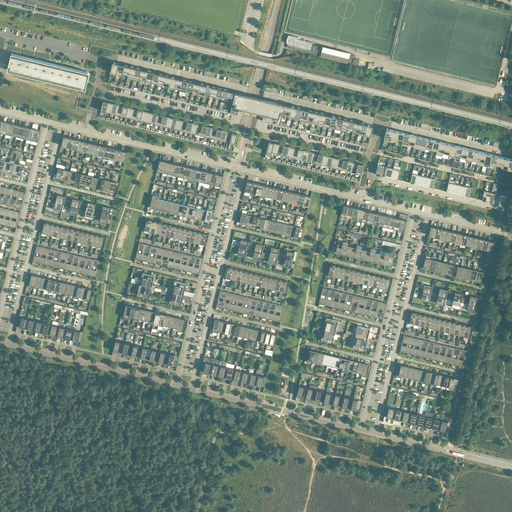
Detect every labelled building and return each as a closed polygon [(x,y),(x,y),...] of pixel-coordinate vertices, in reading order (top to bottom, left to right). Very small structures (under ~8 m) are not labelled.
[(355,55),(350,54),(350,53),(323,46),(323,47),(311,45),(312,43),(304,41),(304,39),(300,39),(300,40),(297,39),(298,37),(289,35),(288,36),(287,37),(287,38),(287,39),(287,40),(287,41),(287,42),(287,43),(288,44),(287,48),(320,56),(359,65),(359,60),(354,59),(355,55)] [(83,87),(85,79),(86,74),(85,73),(85,72),(81,70),(80,72),(78,72),(78,70),(73,68),(72,70),(69,69),(70,68),(64,66),(64,68),(61,67),(61,66),(56,64),(56,66),(53,65),(53,64),(48,62),(47,64),(45,63),(45,62),(40,60),(39,62),(36,61),(37,60),(31,58),(31,60),(28,59),(28,58),(23,56),(23,58),(11,55),(8,68),(83,87)] [(119,63),(116,63),(116,62),(114,61),(113,62),(110,72),(116,73),(116,74),(119,63)] [(116,74),(122,76),(122,75),(125,65),(119,63),(116,74)] [(125,65),(122,75),(128,76),(130,66),(127,65),(128,64),(125,64),(125,65)] [(127,78),(133,80),(136,68),(133,67),(133,66),(131,65),(131,66),(130,66),(128,76),(127,78)] [(133,80),(139,81),(142,69),(139,68),(139,67),(137,67),(137,68),(136,68),(133,80)] [(140,80),(145,81),(148,70),(145,70),(142,69),(139,81),(140,80)] [(151,83),(154,72),(151,71),(151,70),(149,70),(148,71),(148,70),(145,81),(146,80),(151,82),(151,83)] [(151,83),(157,84),(160,73),(156,72),(154,72),(151,83)] [(157,84),(156,85),(157,85),(163,87),(163,85),(165,75),(162,74),(163,73),(160,72),(160,73),(157,84)] [(163,85),(169,86),(171,76),(168,75),(168,74),(166,74),(166,75),(165,75),(163,85)] [(177,78),(174,77),(174,76),(172,75),(172,76),(171,76),(169,86),(174,87),(174,89),(177,78)] [(180,91),(183,79),(180,78),(177,78),(174,89),(180,90),(180,91)] [(183,79),(180,90),(180,91),(186,93),(186,90),(189,80),(186,80),(186,79),(184,78),(183,79)] [(189,80),(186,90),(192,92),(194,82),(191,81),(192,80),(189,80),(189,81),(189,80)] [(197,95),(200,83),(194,82),(192,92),(192,93),(197,94),(197,95)] [(200,83),(198,94),(197,95),(203,97),(204,95),(206,85),(203,84),(203,83),(201,82),(201,83),(200,83)] [(204,95),(210,96),(212,86),(209,85),(209,84),(207,84),(207,85),(206,85),(204,95)] [(210,96),(215,97),(218,88),(215,87),(215,86),(213,85),(213,86),(212,86),(210,96)] [(215,97),(221,99),(224,89),(222,89),(221,88),(221,87),(219,87),(218,88),(215,97)] [(229,90),(226,90),(227,89),(224,88),(224,89),(221,99),(227,100),(227,101),(229,90)] [(227,101),(233,103),(235,92),(229,90),(227,101)] [(239,108),(243,94),(239,93),(235,92),(233,103),(230,113),(237,115),(239,108)] [(267,100),(263,99),(243,94),(239,108),(264,114),(267,100)] [(280,125),(281,123),(283,115),(285,104),(267,100),(264,114),(262,121),(280,125)] [(291,106),(285,104),(283,115),(288,117),(289,115),(291,106)] [(291,106),(289,115),(294,117),(295,117),(297,107),(294,106),(294,105),(292,105),(292,106),(291,106)] [(298,107),(297,107),(295,117),(294,119),(300,121),(303,108),(300,108),(300,107),(298,106),(298,107)] [(300,121),(306,122),(309,110),(305,109),(303,108),(300,121)] [(309,110),(306,122),(312,123),(314,111),(311,110),(312,109),(309,109),(309,110)] [(312,123),(317,125),(320,113),(317,112),(317,111),(315,110),(315,111),(314,111),(312,123)] [(321,113),(320,113),(317,125),(323,126),(326,114),(323,113),(323,112),(321,112),(321,113)] [(323,126),(329,128),(332,116),(329,115),(326,114),(323,126)] [(332,116),(329,128),(335,129),(338,117),(335,116),(335,115),(333,115),(332,116)] [(335,129),(341,131),(344,118),(341,118),(341,117),(339,116),(338,117),(335,129)] [(344,119),(344,118),(341,131),(346,132),(347,130),(349,120),(346,119),(347,118),(344,118),(344,119)] [(349,120),(347,130),(353,131),(355,121),(352,120),(352,119),(350,119),(350,120),(349,120)] [(3,121),(0,131),(0,133),(5,134),(8,124),(8,122),(3,121)] [(361,123),(355,121),(353,131),(353,132),(358,134),(358,135),(361,123)] [(5,134),(10,136),(13,124),(13,123),(8,122),(8,124),(5,134)] [(358,135),(364,136),(367,124),(364,123),(364,122),(362,122),(362,123),(361,123),(358,135)] [(13,124),(10,136),(16,137),(18,126),(19,125),(13,123),(13,124)] [(367,124),(364,136),(370,138),(373,126),(370,125),(370,124),(368,123),(367,124)] [(16,137),(21,138),(24,126),(19,125),(18,126),(16,137)] [(24,126),(21,138),(26,139),(29,129),(29,127),(24,126)] [(26,139),(31,141),(34,129),(29,127),(29,129),(26,139)] [(387,129),(387,128),(387,129),(384,141),(390,142),(393,130),(390,129),(387,128),(387,129)] [(31,141),(31,144),(36,145),(37,142),(39,132),(40,130),(37,129),(34,129),(31,141)] [(393,130),(390,142),(391,140),(396,141),(399,131),(395,131),(396,130),(393,130)] [(396,141),(395,144),(401,145),(404,133),(401,132),(399,131),(396,141)] [(232,132),(228,149),(233,150),(237,133),(232,132)] [(407,146),(410,134),(407,133),(405,133),(404,133),(401,145),(407,146)] [(410,134),(407,146),(408,145),(413,147),(413,148),(416,136),(413,135),(410,134)] [(419,149),(422,137),(419,136),(417,135),(417,136),(416,136),(413,148),(419,149)] [(61,146),(67,147),(69,137),(64,136),(61,146)] [(422,137),(419,149),(425,151),(428,138),(425,138),(425,137),(422,137)] [(428,138),(425,151),(426,148),(431,150),(434,140),(430,139),(428,138),(428,139),(428,138)] [(80,140),(77,149),(77,152),(82,154),(82,151),(85,141),(84,141),(80,140)] [(439,141),(437,140),(437,141),(434,140),(431,150),(437,151),(439,141)] [(272,152),(274,142),(269,141),(265,158),(270,159),(272,152)] [(442,154),(445,143),(442,142),(439,141),(437,151),(436,155),(442,156),(443,154),(442,154)] [(446,143),(445,143),(442,154),(443,154),(449,155),(449,154),(451,144),(448,143),(446,143)] [(449,154),(454,155),(457,146),(454,145),(452,144),(451,144),(449,154)] [(98,155),(98,157),(103,158),(106,146),(105,146),(101,145),(98,155)] [(108,160),(111,147),(106,146),(103,158),(108,160)] [(460,158),(463,147),(457,146),(454,155),(454,158),(460,159),(460,158)] [(116,149),(114,148),(112,147),(111,147),(108,160),(113,161),(114,158),(116,149)] [(466,158),(469,148),(463,147),(460,158),(466,159),(466,158)] [(474,150),(471,149),(469,148),(469,149),(469,148),(466,158),(466,159),(466,161),(471,162),(474,150)] [(122,150),(119,160),(125,161),(125,160),(127,154),(127,151),(126,151),(122,150)] [(477,165),(480,151),(477,151),(477,150),(475,150),(474,150),(471,162),(471,163),(477,165)] [(480,151),(477,165),(483,166),(484,163),(486,153),(480,151)] [(484,163),(489,164),(490,164),(492,154),(489,153),(487,153),(486,153),(484,163)] [(492,154),(490,164),(489,164),(489,165),(495,167),(495,165),(498,156),(495,155),(492,154)] [(495,165),(501,167),(504,157),(500,156),(498,155),(498,156),(495,165)] [(507,168),(510,158),(506,158),(506,157),(504,157),(501,167),(507,168)] [(6,172),(11,173),(14,163),(14,160),(10,159),(9,162),(6,172)] [(165,161),(160,159),(159,161),(157,171),(162,173),(165,161)] [(24,164),(21,176),(23,176),(26,177),(27,173),(29,174),(32,163),(26,161),(25,164),(24,164)] [(171,162),(165,161),(162,173),(168,174),(170,163),(171,162)] [(176,163),(171,162),(170,163),(168,174),(173,175),(176,163)] [(181,164),(176,163),(173,175),(178,177),(181,166),(181,164)] [(186,166),(181,164),(181,166),(178,177),(183,178),(186,166)] [(378,165),(375,174),(385,177),(387,167),(378,165)] [(393,168),(391,178),(397,180),(400,170),(400,167),(394,165),(393,168)] [(192,167),(186,166),(183,178),(189,179),(191,169),(192,167)] [(197,169),(197,168),(192,167),(191,169),(189,179),(188,182),(193,183),(194,180),(197,169)] [(387,167),(385,177),(391,178),(393,168),(387,167)] [(56,178),(62,180),(64,169),(58,168),(56,178)] [(202,170),(197,168),(197,169),(194,180),(199,182),(202,171),(202,170)] [(68,181),(70,171),(64,169),(62,180),(68,181)] [(207,171),(202,170),(202,171),(199,182),(204,183),(207,171)] [(410,183),(412,183),(415,184),(417,174),(418,171),(413,170),(410,183)] [(76,172),(70,171),(68,181),(74,182),(76,172)] [(213,172),(207,171),(204,183),(210,184),(212,174),(213,172)] [(79,184),(82,174),(76,172),(74,182),(79,184)] [(218,174),(218,173),(213,172),(212,174),(210,184),(215,186),(218,174)] [(223,175),(218,173),(218,174),(215,186),(220,187),(223,175)] [(88,175),(82,174),(79,184),(85,185),(88,175)] [(431,178),(428,187),(431,188),(433,188),(436,176),(436,175),(436,176),(432,175),(432,174),(431,178)] [(85,185),(91,187),(94,176),(88,175),(85,185)] [(100,175),(99,178),(97,188),(103,190),(105,179),(106,177),(100,175)] [(94,176),(91,187),(97,188),(99,178),(94,176)] [(105,179),(103,190),(109,191),(111,181),(105,179)] [(449,180),(446,192),(452,193),(455,183),(455,181),(449,180)] [(117,182),(111,181),(109,191),(115,192),(117,182)] [(253,182),(252,182),(250,181),(248,181),(247,181),(244,193),(250,194),(250,192),(253,182)] [(455,183),(452,193),(458,195),(460,185),(455,183)] [(482,200),(493,203),(496,193),(498,185),(494,184),(491,192),(484,191),(482,200)] [(3,196),(1,204),(7,205),(9,198),(4,197),(5,194),(9,195),(11,187),(11,189),(5,187),(5,186),(5,185),(3,194),(3,196)] [(465,186),(463,196),(469,197),(471,187),(465,186)] [(9,198),(7,205),(13,207),(15,199),(11,198),(11,195),(16,197),(18,189),(17,190),(11,189),(12,187),(11,187),(9,195),(9,198)] [(15,199),(13,207),(21,208),(22,201),(18,200),(18,197),(22,198),(23,198),(25,192),(17,190),(18,189),(16,197),(15,199)] [(496,193),(493,203),(505,206),(507,196),(496,193)] [(64,203),(65,196),(57,194),(56,201),(52,200),(52,202),(55,203),(56,202),(63,204),(64,203)] [(155,209),(158,196),(155,196),(153,195),(150,207),(153,208),(155,209)] [(311,196),(310,196),(306,195),(305,195),(303,205),(308,206),(311,196)] [(79,208),(79,206),(81,200),(73,198),(71,205),(67,204),(67,206),(71,207),(71,206),(79,208)] [(62,212),(63,205),(63,204),(56,202),(55,203),(54,210),(62,212)] [(94,211),(94,210),(96,204),(88,202),(86,208),(83,207),(82,210),(86,211),(86,209),(94,211)] [(79,209),(78,209),(79,208),(71,206),(71,207),(67,206),(67,204),(64,203),(63,204),(63,205),(62,212),(63,212),(64,212),(65,209),(70,210),(69,213),(77,215),(79,209)] [(349,206),(349,205),(344,204),(343,204),(340,216),(346,218),(349,206)] [(111,216),(113,208),(111,208),(111,207),(103,205),(102,212),(98,211),(97,213),(101,214),(102,213),(109,215),(111,216)] [(200,220),(202,209),(203,207),(198,206),(197,208),(195,218),(197,219),(200,220)] [(5,219),(3,227),(4,225),(10,227),(9,228),(10,228),(11,220),(12,218),(14,210),(7,209),(6,216),(10,217),(9,220),(5,219)] [(94,213),(94,211),(86,209),(86,211),(84,217),(92,219),(94,213)] [(213,210),(208,209),(205,221),(207,221),(210,222),(213,210)] [(11,220),(10,228),(10,227),(16,228),(20,212),(14,210),(12,218),(16,219),(16,221),(11,220)] [(375,212),(370,211),(367,223),(372,224),(375,213),(375,212)] [(251,226),(254,216),(254,213),(249,212),(248,214),(245,225),(251,226)] [(380,213),(375,212),(375,213),(372,224),(377,225),(380,213)] [(109,215),(102,213),(101,214),(100,221),(107,223),(109,215)] [(239,223),(245,225),(248,214),(242,213),(239,223)] [(265,218),(265,217),(264,216),(262,215),(260,216),(260,217),(257,227),(263,229),(265,218)] [(260,217),(254,216),(251,226),(257,227),(260,217)] [(272,217),(271,220),(269,230),(275,232),(278,219),(272,217)] [(263,229),(269,230),(271,220),(265,218),(263,229)] [(407,220),(401,218),(401,219),(398,230),(404,232),(407,220)] [(278,219),(275,232),(280,233),(284,220),(278,219)] [(289,222),(284,220),(280,233),(286,234),(289,224),(289,222)] [(158,221),(157,221),(154,234),(155,232),(159,234),(159,235),(162,222),(159,222),(159,223),(157,223),(158,221)] [(295,226),(289,224),(286,234),(292,236),(295,226)] [(172,225),(169,237),(170,236),(174,237),(174,238),(177,226),(174,225),(173,227),(172,226),(172,225)] [(178,226),(177,226),(174,238),(174,239),(175,237),(179,238),(179,240),(182,227),(179,226),(179,228),(177,228),(178,226)] [(295,226),(292,236),(298,237),(301,227),(295,226)] [(70,227),(66,240),(67,240),(67,239),(72,240),(71,241),(72,241),(75,229),(71,228),(71,229),(70,229),(70,228),(70,227)] [(75,229),(72,241),(72,240),(77,241),(76,242),(77,242),(80,230),(76,229),(76,231),(75,230),(75,229)] [(192,230),(189,242),(190,241),(194,242),(194,243),(197,231),(194,230),(193,231),(192,231),(192,230)] [(197,231),(194,243),(194,242),(199,243),(199,244),(199,245),(202,232),(199,231),(198,233),(197,232),(197,231)] [(202,232),(199,245),(199,243),(204,245),(207,233),(204,232),(203,234),(202,234),(202,232)] [(100,235),(99,235),(96,247),(97,247),(97,246),(102,247),(105,236),(101,235),(101,237),(99,236),(100,235)] [(239,246),(236,245),(235,247),(239,248),(239,247),(247,249),(247,248),(249,241),(241,239),(239,246)] [(342,254),(343,254),(345,242),(343,242),(338,240),(337,244),(335,253),(336,253),(336,252),(343,253),(342,254)] [(494,241),(489,240),(486,250),(487,250),(486,252),(491,253),(494,241)] [(142,262),(144,254),(145,251),(147,244),(139,242),(138,250),(142,251),(142,254),(138,253),(137,252),(135,259),(136,259),(143,260),(142,262)] [(348,243),(345,242),(343,254),(349,255),(349,256),(350,256),(352,247),(347,246),(348,243)] [(262,253),(263,251),(264,248),(264,245),(256,243),(255,249),(251,249),(250,251),(254,252),(254,251),(262,253)] [(144,254),(142,262),(143,261),(149,262),(148,264),(149,264),(151,256),(151,253),(153,246),(147,244),(145,251),(149,252),(148,255),(144,254)] [(34,255),(33,261),(40,263),(40,265),(42,257),(42,254),(44,247),(37,245),(35,252),(40,254),(39,256),(36,256),(36,255),(34,255)] [(356,258),(357,258),(359,246),(357,245),(356,248),(352,247),(350,256),(350,255),(356,257),(356,258)] [(151,256),(149,264),(149,262),(155,264),(155,265),(157,257),(157,254),(157,255),(159,247),(153,246),(151,253),(156,254),(155,257),(151,256)] [(362,246),(359,246),(357,258),(357,257),(363,259),(364,259),(366,251),(361,250),(362,246)] [(42,257),(40,265),(40,263),(46,265),(46,266),(46,267),(48,259),(50,248),(44,247),(42,254),(47,255),(46,258),(42,257)] [(157,257),(155,265),(155,264),(161,265),(161,267),(163,259),(164,256),(166,249),(159,247),(157,255),(162,256),(161,258),(157,257)] [(245,257),(247,250),(247,249),(239,247),(239,248),(237,255),(245,257)] [(278,256),(278,255),(279,249),(272,247),(270,253),(266,252),(266,255),(269,256),(270,254),(278,256)] [(48,259),(46,267),(47,265),(53,266),(52,268),(54,260),(55,257),(57,250),(50,248),(49,256),(53,257),(52,260),(48,259)] [(370,261),(373,249),(371,248),(370,252),(366,251),(364,259),(364,260),(364,259),(370,260),(370,261)] [(163,259),(161,267),(162,265),(168,267),(167,268),(168,268),(169,260),(172,250),(166,249),(164,256),(168,257),(168,260),(163,259)] [(376,250),(373,249),(370,261),(371,261),(371,260),(377,262),(377,263),(380,254),(375,253),(376,250)] [(54,260),(52,268),(53,266),(59,268),(59,270),(61,262),(61,259),(63,252),(57,250),(55,257),(59,258),(59,261),(54,260)] [(169,260),(168,268),(168,267),(174,268),(174,270),(176,262),(176,259),(178,252),(172,250),(170,258),(175,259),(174,262),(169,260)] [(287,250),(285,257),(282,256),(281,258),(285,259),(285,258),(292,260),(295,261),(298,251),(297,251),(295,251),(294,252),(287,250)] [(262,254),(262,253),(254,251),(254,252),(253,258),(260,260),(261,258),(262,254)] [(380,254),(377,263),(378,263),(378,262),(384,264),(384,265),(385,265),(387,252),(380,251),(380,254)] [(61,262),(59,270),(59,268),(65,269),(65,271),(67,263),(68,260),(69,253),(63,252),(61,259),(66,260),(65,263),(61,262)] [(176,262),(174,270),(174,268),(180,270),(180,272),(182,264),(183,261),(185,253),(178,252),(176,259),(181,260),(180,263),(176,262)] [(390,252),(389,253),(387,252),(385,265),(385,264),(391,265),(391,266),(392,266),(394,258),(395,253),(390,252)] [(67,263),(65,271),(66,269),(72,271),(71,273),(73,265),(74,262),(76,255),(69,253),(68,260),(72,261),(71,264),(67,263)] [(182,264),(180,272),(181,270),(187,271),(186,273),(188,265),(189,262),(191,255),(185,253),(183,261),(187,262),(186,265),(182,264)] [(262,254),(261,258),(268,259),(268,262),(276,264),(277,257),(278,256),(270,254),(269,256),(266,255),(262,254)] [(73,265),(71,273),(72,271),(78,272),(77,274),(78,274),(80,266),(80,263),(82,256),(76,255),(74,262),(78,263),(78,266),(73,265)] [(188,265),(186,273),(187,273),(187,271),(193,273),(193,275),(195,267),(195,264),(197,257),(191,255),(189,262),(193,263),(193,266),(188,265)] [(429,269),(432,259),(432,257),(426,255),(423,268),(429,269)] [(80,266),(78,274),(78,273),(84,274),(84,276),(86,268),(87,265),(88,258),(82,256),(80,263),(85,264),(84,267),(80,266)] [(195,267),(193,275),(193,273),(199,274),(203,258),(197,257),(195,264),(200,265),(199,268),(195,267)] [(86,268),(84,276),(84,274),(90,276),(90,277),(92,269),(93,266),(95,259),(88,258),(87,265),(91,266),(90,269),(86,268)] [(285,259),(283,266),(291,268),(293,268),(295,263),(292,262),(292,260),(285,258),(285,259)] [(92,269),(90,277),(91,276),(96,277),(100,261),(95,259),(93,266),(97,268),(97,270),(92,269)] [(432,259),(429,269),(435,271),(437,260),(432,259)] [(435,271),(441,272),(443,262),(437,260),(435,271)] [(443,262),(441,272),(446,274),(449,263),(443,262)] [(446,274),(452,275),(455,265),(449,263),(446,274)] [(333,277),(336,265),(333,264),(332,265),(331,265),(330,265),(328,275),(333,276),(333,277)] [(455,265),(452,275),(458,276),(461,266),(455,265)] [(341,266),(338,278),(338,279),(338,277),(343,278),(343,280),(346,267),(342,266),(342,268),(341,268),(341,266)] [(458,276),(464,278),(467,268),(461,266),(458,276)] [(347,281),(348,281),(351,268),(347,268),(347,269),(346,269),(346,267),(343,280),(343,279),(348,280),(347,281)] [(472,269),(467,268),(464,278),(470,279),(472,269)] [(470,279),(476,281),(478,270),(472,269),(470,279)] [(244,270),(243,270),(240,281),(240,282),(241,281),(245,282),(245,284),(248,271),(245,270),(245,271),(243,271),(244,270)] [(357,283),(358,283),(361,271),(357,270),(357,272),(356,271),(356,270),(353,282),(353,281),(358,282),(357,283)] [(484,272),(478,270),(476,281),(482,282),(484,272)] [(249,271),(248,271),(245,284),(246,283),(250,284),(250,285),(253,272),(250,272),(250,273),(248,272),(249,271)] [(361,271),(358,283),(358,282),(363,283),(362,285),(363,285),(366,272),(362,271),(362,273),(361,272),(361,271)] [(253,272),(250,285),(251,284),(255,285),(255,286),(258,274),(255,273),(255,274),(253,273),(253,272)] [(148,275),(148,274),(146,274),(142,273),(141,280),(138,280),(137,281),(134,280),(135,279),(132,278),(131,282),(136,283),(146,285),(148,275)] [(372,287),(373,287),(376,275),(372,274),(372,275),(371,275),(371,273),(368,286),(368,285),(373,286),(372,287)] [(29,286),(34,288),(37,275),(32,274),(29,286)] [(154,276),(151,275),(148,274),(148,275),(146,285),(155,288),(156,286),(152,285),(154,276)] [(260,287),(263,275),(260,274),(260,275),(258,275),(259,274),(258,274),(255,286),(256,285),(260,286),(260,287)] [(34,288),(39,289),(42,277),(37,275),(34,288)] [(263,275),(260,287),(261,286),(265,287),(265,288),(268,276),(265,275),(265,276),(263,276),(263,275)] [(268,276),(265,288),(265,289),(266,287),(270,288),(270,290),(273,277),(270,276),(270,277),(268,277),(268,276)] [(382,289),(386,277),(382,276),(382,278),(381,277),(381,276),(378,288),(378,287),(383,288),(382,289)] [(47,278),(42,277),(39,289),(44,290),(44,288),(47,278)] [(273,277),(270,290),(270,289),(275,290),(275,291),(278,278),(275,278),(274,279),(273,278),(273,277)] [(386,277),(382,289),(383,289),(383,288),(388,290),(391,278),(387,277),(387,279),(386,278),(386,277)] [(278,279),(278,278),(275,291),(275,290),(280,291),(280,292),(283,280),(280,279),(279,280),(278,280),(278,279)] [(62,281),(57,280),(54,293),(59,294),(59,292),(62,281)] [(180,283),(180,282),(175,280),(173,288),(168,287),(167,290),(167,291),(168,291),(178,293),(180,283)] [(283,280),(280,292),(280,291),(285,292),(288,281),(285,280),(284,281),(283,281),(283,280)] [(180,283),(178,293),(188,296),(193,297),(194,293),(185,291),(186,283),(185,283),(183,283),(180,282),(180,283)] [(137,295),(140,296),(143,296),(146,285),(136,283),(135,285),(139,286),(137,295)] [(431,293),(433,286),(425,284),(423,291),(423,292),(431,294),(431,293)] [(146,285),(143,296),(145,297),(149,298),(151,289),(155,290),(155,288),(146,285)] [(327,299),(328,296),(329,289),(323,287),(321,294),(326,296),(325,298),(322,298),(322,297),(321,297),(319,304),(325,305),(327,299)] [(92,289),(86,288),(83,300),(89,301),(92,289)] [(446,296),(448,290),(440,288),(438,294),(438,296),(446,297),(446,296)] [(175,304),(175,303),(178,293),(168,291),(167,291),(167,290),(166,290),(162,289),(161,293),(168,295),(169,293),(171,294),(169,303),(172,304),(175,304)] [(332,307),(333,300),(334,298),(336,290),(329,289),(328,296),(332,297),(331,300),(327,299),(325,305),(326,305),(326,307),(326,305),(332,307)] [(218,300),(216,306),(223,308),(224,302),(225,299),(227,292),(220,290),(219,297),(223,298),(223,301),(219,300),(218,300)] [(340,302),(340,299),(342,292),(336,290),(334,298),(338,299),(338,302),(333,300),(332,307),(332,309),(333,307),(338,308),(340,302)] [(224,302),(223,308),(224,308),(223,310),(224,308),(229,310),(231,303),(231,300),(233,293),(227,292),(225,299),(229,300),(229,303),(224,302)] [(344,310),(346,304),(347,301),(348,294),(342,292),(340,299),(345,300),(344,303),(340,302),(338,308),(339,308),(338,310),(339,310),(339,308),(339,309),(344,310)] [(430,295),(431,294),(423,292),(423,293),(422,293),(421,299),(429,301),(430,295)] [(454,298),(453,299),(461,301),(461,300),(463,293),(455,292),(454,298)] [(175,304),(177,305),(181,306),(181,304),(183,299),(187,300),(186,302),(192,304),(193,297),(188,296),(178,293),(175,303),(175,304)] [(231,303),(229,310),(230,310),(229,311),(230,311),(230,310),(236,311),(237,305),(238,302),(240,295),(233,293),(231,300),(236,301),(235,304),(231,303)] [(352,305),(353,302),(355,295),(348,294),(347,301),(351,302),(350,305),(346,304),(344,310),(345,310),(345,312),(345,310),(351,311),(352,305)] [(237,305),(236,311),(236,313),(236,311),(242,313),(243,306),(244,303),(246,296),(240,295),(238,302),(242,303),(241,306),(237,305)] [(357,313),(359,307),(359,304),(361,297),(355,295),(353,302),(357,303),(357,306),(352,305),(351,311),(351,312),(351,313),(352,312),(357,313)] [(469,302),(469,303),(476,305),(477,301),(479,302),(480,298),(478,297),(470,295),(469,299),(469,302)] [(243,306),(242,313),(242,315),(243,313),(248,314),(250,308),(250,305),(252,298),(246,296),(244,303),(248,305),(248,307),(243,306)] [(436,303),(440,304),(444,305),(445,302),(446,299),(446,297),(438,296),(438,297),(436,303)] [(363,315),(365,308),(366,305),(367,298),(361,297),(359,304),(364,305),(363,308),(359,307),(357,313),(358,313),(357,315),(358,315),(358,313),(363,315)] [(250,308),(248,314),(249,314),(248,316),(249,316),(249,314),(255,316),(256,309),(257,307),(259,299),(252,298),(250,305),(255,306),(254,309),(250,308)] [(369,309),(365,308),(363,315),(364,315),(364,316),(364,315),(370,316),(371,310),(372,307),(374,300),(367,298),(366,305),(370,306),(369,309)] [(256,309),(255,316),(255,318),(255,316),(261,317),(262,311),(263,308),(265,301),(259,299),(257,307),(261,308),(260,311),(256,309)] [(445,302),(452,304),(451,307),(459,309),(460,305),(461,302),(461,301),(453,299),(453,300),(449,300),(446,299),(445,302)] [(376,311),(371,310),(370,316),(370,318),(371,316),(376,318),(378,311),(378,309),(380,301),(374,300),(372,307),(376,308),(376,311)] [(262,311),(261,317),(261,319),(262,317),(267,319),(269,313),(270,310),(271,303),(265,301),(263,308),(268,309),(267,312),(262,311)] [(382,312),(378,311),(376,318),(377,318),(376,319),(376,320),(377,318),(382,319),(383,319),(387,303),(380,301),(378,309),(383,310),(382,312)] [(269,313),(267,319),(268,319),(267,321),(268,321),(268,319),(274,320),(275,314),(276,311),(278,304),(271,303),(270,310),(274,311),(273,314),(269,313)] [(468,304),(467,311),(475,313),(477,313),(477,310),(475,309),(476,305),(469,303),(468,304)] [(275,314),(274,320),(274,321),(274,322),(274,321),(280,322),(284,306),(278,304),(276,311),(280,312),(280,315),(275,314)] [(123,317),(128,318),(131,306),(129,305),(126,305),(123,317)] [(138,321),(139,319),(141,308),(139,308),(136,307),(134,317),(133,320),(138,321)] [(153,325),(158,326),(161,313),(159,313),(156,312),(154,322),(153,325)] [(414,325),(417,312),(414,312),(413,313),(412,313),(411,312),(409,322),(408,325),(413,326),(414,325)] [(166,314),(163,314),(161,313),(158,326),(163,327),(164,325),(166,314)] [(168,329),(169,326),(171,316),(171,315),(169,315),(166,314),(164,325),(163,327),(163,328),(168,329)] [(27,318),(19,316),(17,326),(19,327),(25,328),(27,318)] [(27,329),(32,330),(35,320),(27,318),(25,328),(27,328),(27,329)] [(186,319),(183,318),(181,318),(178,330),(183,332),(186,319)] [(332,320),(332,319),(326,318),(324,327),(320,326),(320,328),(329,330),(332,320)] [(217,333),(220,320),(215,319),(212,331),(217,333)] [(332,320),(329,330),(339,333),(339,331),(339,330),(340,330),(342,322),(334,320),(332,319),(332,320)] [(34,330),(40,332),(42,322),(35,320),(32,330),(35,330),(34,330)] [(50,334),(55,335),(57,326),(58,322),(53,320),(52,324),(50,324),(47,334),(48,334),(50,334)] [(42,332),(47,334),(50,324),(42,322),(40,332),(42,332)] [(364,327),(362,326),(358,325),(356,335),(352,334),(352,336),(361,338),(364,328),(364,327)] [(466,325),(463,337),(464,337),(464,336),(469,337),(472,326),(468,325),(468,326),(467,326),(467,325),(466,325)] [(57,336),(62,337),(65,328),(57,326),(55,335),(57,336)] [(361,338),(371,340),(371,338),(368,337),(370,328),(367,327),(364,327),(364,328),(361,338)] [(65,338),(70,339),(72,329),(65,328),(62,337),(63,337),(65,338)] [(329,330),(320,328),(319,330),(323,331),(321,340),(324,341),(326,341),(327,340),(329,330)] [(78,341),(80,342),(81,342),(83,332),(72,329),(70,339),(72,340),(78,341)] [(257,343),(258,340),(260,330),(255,329),(253,339),(252,342),(257,343)] [(326,341),(329,342),(332,343),(335,334),(338,335),(339,333),(329,330),(327,340),(326,341)] [(275,334),(270,332),(267,345),(272,346),(275,334)] [(403,345),(402,345),(400,351),(406,353),(408,347),(408,344),(410,336),(404,335),(402,342),(407,343),(406,346),(403,345)] [(361,338),(352,336),(351,338),(350,338),(348,347),(356,349),(359,349),(359,348),(361,338)] [(410,336),(408,344),(413,345),(412,348),(408,347),(406,353),(407,353),(407,355),(407,353),(413,354),(414,348),(415,345),(417,338),(410,336)] [(359,349),(361,350),(364,351),(367,341),(371,342),(371,340),(361,338),(359,348),(359,349)] [(414,348),(413,354),(413,355),(413,356),(414,355),(419,356),(423,340),(417,338),(415,345),(419,346),(419,349),(414,348)] [(113,351),(114,351),(122,353),(125,342),(116,340),(113,351)] [(421,350),(419,356),(420,356),(419,358),(420,358),(420,356),(425,357),(427,351),(428,348),(429,341),(423,340),(421,347),(426,348),(425,351),(421,350)] [(427,351),(425,357),(426,358),(426,359),(426,358),(432,359),(433,353),(434,350),(436,343),(429,341),(428,348),(432,349),(431,352),(427,351)] [(134,345),(125,342),(122,353),(131,355),(134,345)] [(433,353),(432,359),(432,361),(433,359),(438,361),(440,354),(440,351),(442,344),(436,343),(434,350),(438,351),(438,354),(433,353)] [(440,354),(438,361),(439,361),(438,362),(439,363),(439,361),(444,362),(446,356),(447,353),(448,346),(442,344),(440,351),(445,353),(444,355),(440,354)] [(131,355),(132,355),(140,357),(143,347),(134,345),(131,355)] [(446,356),(444,362),(445,362),(445,364),(445,362),(451,364),(452,357),(453,355),(455,347),(448,346),(447,353),(451,354),(450,357),(446,356)] [(152,349),(143,347),(140,357),(141,358),(149,359),(149,360),(152,349)] [(452,357),(451,364),(451,366),(452,364),(457,365),(459,359),(459,356),(461,349),(455,347),(453,355),(457,356),(457,358),(452,357)] [(149,360),(150,360),(158,362),(161,351),(152,349),(149,360)] [(312,363),(315,351),(310,349),(307,362),(312,363)] [(459,359),(457,365),(458,365),(457,367),(458,367),(458,365),(464,367),(468,350),(461,349),(459,356),(464,357),(463,360),(459,359)] [(170,353),(161,351),(158,362),(159,362),(167,364),(170,353)] [(168,364),(176,366),(177,366),(179,356),(170,353),(167,364),(168,364)] [(203,372),(208,373),(211,363),(212,358),(204,356),(201,371),(203,371),(203,372)] [(342,368),(341,372),(346,373),(347,370),(350,359),(345,358),(342,368)] [(352,371),(351,373),(357,374),(357,372),(360,362),(355,360),(352,371)] [(223,377),(226,367),(227,362),(223,361),(222,366),(218,365),(216,375),(218,375),(223,377)] [(210,373),(216,375),(218,365),(211,363),(208,373),(209,373),(211,373),(210,373)] [(362,373),(361,375),(367,376),(370,364),(365,363),(362,373)] [(396,376),(401,378),(404,365),(399,364),(396,376)] [(239,380),(241,371),(242,367),(237,365),(236,369),(233,369),(231,378),(231,379),(231,378),(233,379),(239,380)] [(226,377),(231,378),(233,369),(226,367),(223,377),(224,377),(226,377)] [(426,384),(426,381),(429,371),(424,370),(421,380),(421,383),(426,384)] [(241,381),(246,382),(249,372),(241,371),(239,380),(241,381)] [(248,383),(254,384),(256,374),(249,372),(246,382),(248,383)] [(262,386),(264,386),(264,387),(267,377),(256,374),(254,384),(256,384),(256,385),(257,385),(262,386)] [(459,379),(454,377),(451,390),(456,391),(459,379)] [(297,396),(298,396),(306,398),(308,387),(299,385),(297,396)] [(306,398),(307,398),(315,400),(317,389),(308,387),(306,398)] [(315,400),(316,400),(324,402),(326,392),(317,389),(315,400)] [(324,402),(325,402),(333,404),(335,394),(326,392),(324,402)] [(333,404),(334,405),(342,407),(344,396),(335,394),(333,404)] [(342,407),(343,407),(351,409),(353,398),(344,396),(342,407)] [(351,409),(352,409),(360,411),(363,401),(353,398),(351,409)] [(394,408),(387,406),(384,416),(387,416),(386,417),(392,418),(394,408)] [(394,418),(399,420),(402,410),(394,408),(392,418),(394,418)] [(403,420),(407,422),(409,412),(402,410),(399,420),(400,420),(402,420),(403,420)] [(409,412),(407,422),(407,421),(409,422),(415,423),(417,414),(409,412)] [(436,418),(432,417),(430,427),(432,428),(437,429),(440,419),(441,414),(437,413),(436,418)] [(424,416),(417,414),(415,423),(417,424),(418,424),(422,425),(424,416)] [(432,417),(424,416),(422,425),(424,426),(426,426),(430,427),(432,417)] [(445,431),(448,431),(450,422),(440,419),(437,429),(438,429),(440,429),(439,430),(445,431)]
